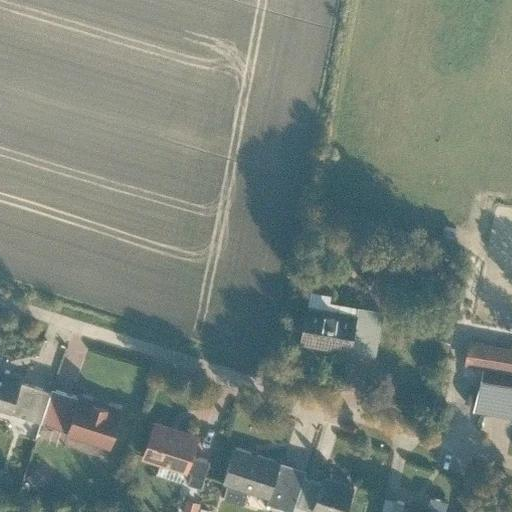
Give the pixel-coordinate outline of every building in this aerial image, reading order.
[(380,306),(363,304),(362,313),(359,332),(376,334),(380,306)] [(362,313),(313,305),(307,342),(356,350),(359,332),(362,313)] [(511,352),(483,351),(461,350),(460,368),(484,369),(511,371),(511,352)] [(511,371),(484,369),(478,413),(511,418),(511,371)] [(55,388),(0,370),(0,410),(44,424),(55,388)] [(118,446),(128,410),(55,388),(44,424),(118,446)] [(206,434),(155,421),(145,458),(197,472),(201,458),(206,434)] [(305,471),(235,452),(224,494),(249,501),(252,491),(273,496),(270,508),(287,511),(294,511),(296,505),(305,471)] [(205,498),(216,462),(201,458),(197,472),(190,493),(205,498)] [(40,464),(26,474),(36,490),(51,480),(40,464)] [(354,511),(361,485),(305,471),(296,505),(321,511),(354,511)] [(401,511),(402,499),(386,498),(385,511),(401,511)] [(445,511),(409,503),(407,511),(445,511)]
